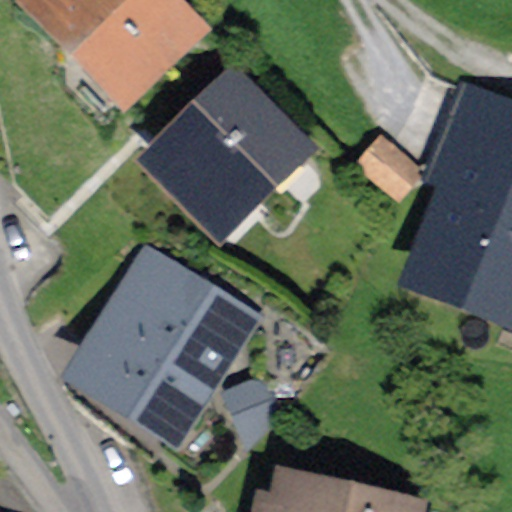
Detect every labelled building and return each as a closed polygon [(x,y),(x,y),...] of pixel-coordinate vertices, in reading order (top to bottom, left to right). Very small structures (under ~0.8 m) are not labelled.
[(54,0),(54,1),(137,83),(179,42),(189,52),(206,35),(171,0),(54,0)] [(173,159),(230,217),(275,173),(288,185),(317,157),(247,86),(173,159)] [(460,176),(425,265),(511,298),(511,100),(475,86),(443,169),(460,176)] [(434,168),(400,138),(381,160),(415,190),(434,168)] [(93,365),(190,421),(252,312),(155,257),(93,365)] [(447,511),(299,478),(291,511),(447,511)]
